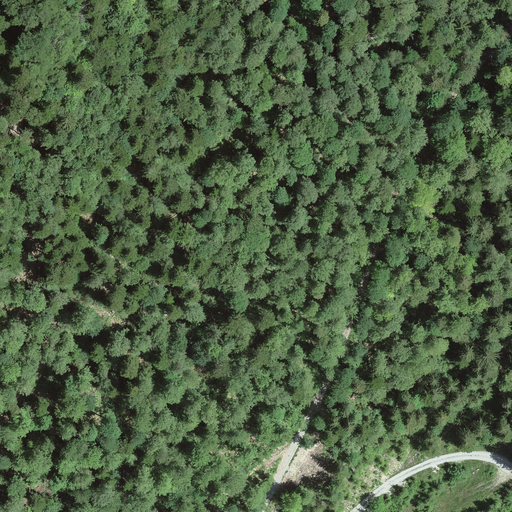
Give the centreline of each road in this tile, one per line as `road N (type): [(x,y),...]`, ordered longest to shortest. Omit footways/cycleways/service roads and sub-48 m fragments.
road 1 (track): [(258,511),(332,378),(429,130),(511,20)]
road 2 (track): [(511,467),(496,457),(454,457),(405,475),(358,511)]
